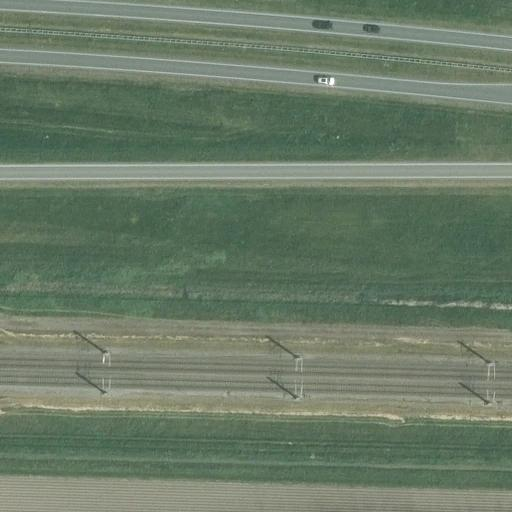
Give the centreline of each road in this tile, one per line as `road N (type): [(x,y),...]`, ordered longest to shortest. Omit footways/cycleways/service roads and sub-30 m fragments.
road 1 (trunk): [(0,57),(511,99)]
road 2 (trunk): [(511,46),(0,5)]
road 3 (track): [(0,324),(511,338)]
road 4 (trunk): [(0,168),(511,169)]
